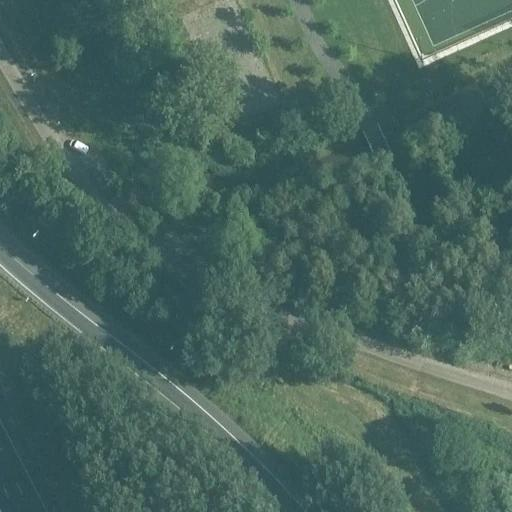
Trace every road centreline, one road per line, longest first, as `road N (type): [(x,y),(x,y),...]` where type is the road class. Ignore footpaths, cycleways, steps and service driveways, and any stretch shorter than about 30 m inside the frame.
road 1 (unclassified): [(511,393),(259,314),(138,244),(40,136),(0,64)]
road 2 (motorway): [(294,511),(182,403),(0,256)]
